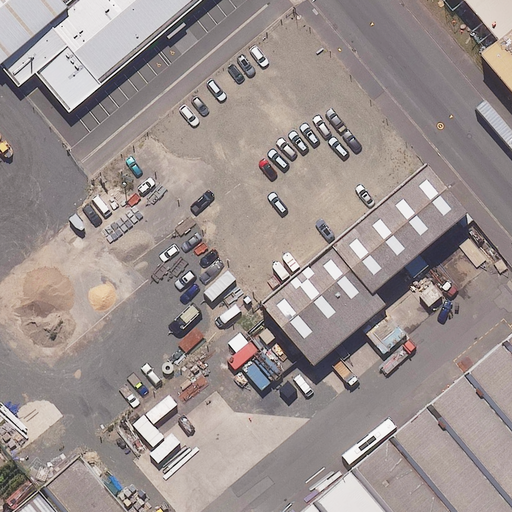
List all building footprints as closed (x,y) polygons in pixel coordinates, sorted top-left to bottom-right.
[(196,0),(64,0),(64,1),(63,0),(0,0),(0,59),(19,82),(36,67),(69,107),(196,0)] [(511,0),(469,0),(499,35),(480,52),(511,89),(511,0)] [(405,269),(411,277),(426,264),(418,255),(468,213),(427,164),(331,245),(333,247),(264,305),(315,366),(386,306),(375,293),(405,269)] [(511,511),(511,340),(310,511),(511,511)] [(45,491),(63,511),(125,511),(81,460),(45,491)] [(56,511),(38,490),(12,511),(56,511)]
